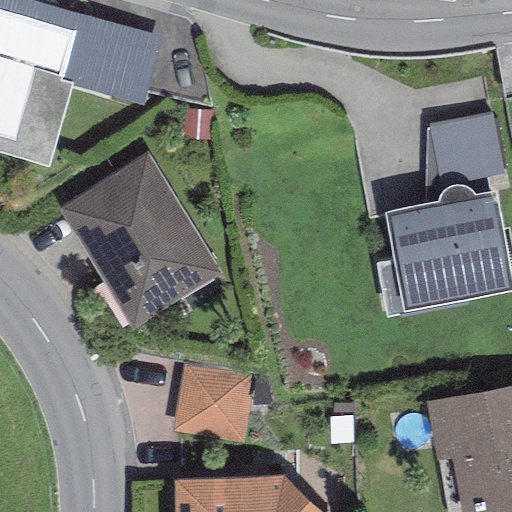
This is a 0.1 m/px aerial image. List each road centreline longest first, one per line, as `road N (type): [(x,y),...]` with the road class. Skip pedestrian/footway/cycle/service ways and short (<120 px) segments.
road 1 (tertiary): [(0,283),(60,362),(78,405),(93,511)]
road 2 (tertiary): [(511,12),(393,22),(263,0)]
